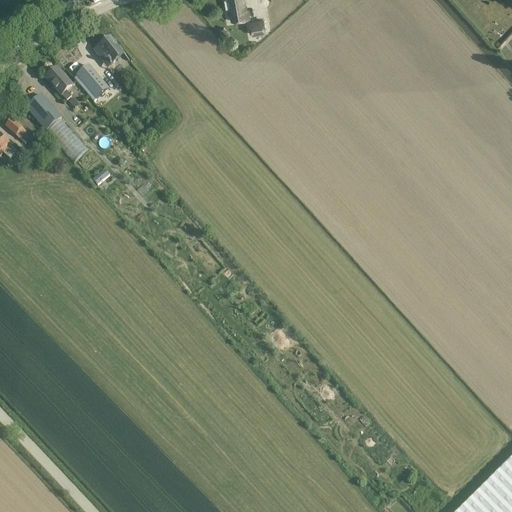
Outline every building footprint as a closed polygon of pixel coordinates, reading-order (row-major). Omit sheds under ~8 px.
[(229,8),(232,21),(237,21),(244,19),(249,18),(247,10),(246,10),(244,0),(224,0),(226,9),(229,8)] [(265,30),(266,29),(265,21),(249,23),(250,32),(251,32),(252,35),(266,32),(265,30)] [(125,57),(110,38),(94,51),(108,69),(125,57)] [(94,103),(109,90),(89,67),(74,80),(94,103)] [(61,96),(67,102),(71,98),(66,92),(72,86),(57,70),(47,79),(61,96)] [(25,110),(46,133),(62,118),(41,95),(25,110)] [(16,137),(25,145),(32,137),(12,120),(5,128),(16,137)] [(0,156),(2,153),(9,160),(16,152),(9,146),(0,137),(0,156)] [(94,181),(98,186),(109,176),(105,171),(94,181)] [(511,511),(511,459),(458,511),(511,511)]
